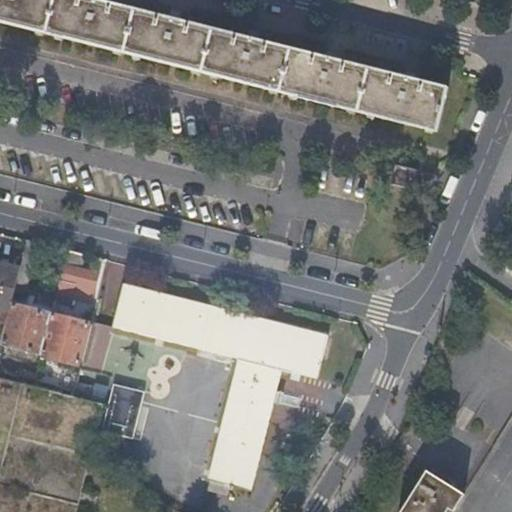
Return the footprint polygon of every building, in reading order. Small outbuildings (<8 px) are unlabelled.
[(0,0),(0,19),(286,92),(399,120),(436,129),(448,86),(106,0),(0,0)] [(417,169),(396,165),(392,183),(412,188),(417,169)] [(38,242),(27,239),(20,268),(16,282),(27,285),(38,242)] [(81,268),(85,253),(67,249),(54,300),(71,304),(73,297),(91,302),(99,273),(81,268)] [(20,268),(0,262),(0,308),(2,309),(9,311),(11,303),(16,282),(20,268)] [(238,358),(227,405),(207,492),(228,497),(230,491),(233,491),(234,488),(254,492),(282,371),(289,373),(290,371),(318,378),(328,336),(123,284),(112,327),(133,333),(238,358)] [(5,325),(1,342),(41,353),(51,313),(31,308),(11,303),(9,311),(5,325)] [(0,317),(0,324),(5,325),(9,311),(2,309),(0,317)] [(81,365),(91,324),(51,313),(41,353),(41,354),(81,365)] [(10,366),(8,373),(34,380),(36,373),(10,366)] [(59,387),(74,391),(77,381),(61,376),(59,387)] [(0,378),(0,511),(76,511),(103,404),(0,378)] [(135,437),(147,391),(117,383),(105,430),(135,437)] [(401,511),(448,511),(450,509),(454,511),(464,495),(427,472),(401,511)]
